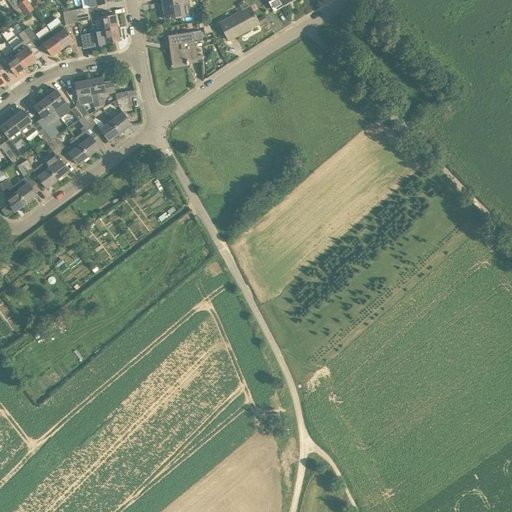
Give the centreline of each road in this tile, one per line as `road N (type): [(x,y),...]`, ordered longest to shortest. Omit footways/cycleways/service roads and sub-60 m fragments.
road 1 (unclassified): [(292,511),(304,442),(288,374),(156,126)]
road 2 (unclassified): [(511,239),(303,27)]
road 3 (residential): [(0,226),(24,226),(156,126)]
road 4 (residential): [(156,126),(303,27)]
road 5 (residential): [(0,107),(72,66),(138,54)]
